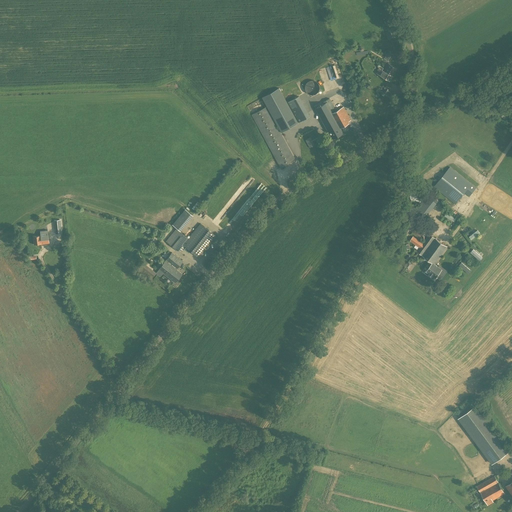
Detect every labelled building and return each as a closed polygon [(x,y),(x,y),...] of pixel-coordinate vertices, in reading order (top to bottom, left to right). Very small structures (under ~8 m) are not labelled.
[(388,39),(396,36),(393,28),(385,30),(388,39)] [(388,51),(383,58),(388,62),(393,55),(388,51)] [(388,64),(383,71),(392,76),(396,69),(388,64)] [(376,73),(390,82),(393,77),(392,76),(383,71),(381,70),(383,68),(380,66),(376,73)] [(313,80),(311,80),(308,81),(306,82),(305,85),(304,87),(305,90),(306,92),(308,94),(310,95),(313,95),(315,94),(317,93),(318,90),(319,88),(319,85),(318,83),(316,81),(313,80)] [(262,96),(281,132),(298,123),(279,88),(262,96)] [(334,112),(333,109),(334,106),(330,98),(322,102),(323,104),(315,109),(332,139),(342,134),(339,128),(348,123),(348,122),(351,120),(343,107),(334,112)] [(280,168),(295,160),(266,107),(251,115),(280,168)] [(305,108),(294,114),(299,122),(309,117),(305,108)] [(503,117),(508,111),(503,108),(498,114),(503,117)] [(305,140),(310,148),(314,145),(309,138),(305,140)] [(455,204),(464,193),(469,197),(476,188),(450,167),(434,187),(455,204)] [(419,190),(417,190),(415,190),(413,191),(411,192),(410,194),(410,197),(410,199),(412,201),(413,202),(416,203),(418,203),(420,202),(422,200),(423,198),(423,196),(423,194),(421,192),(419,190)] [(425,218),(426,216),(436,203),(432,200),(426,196),(415,210),(425,218)] [(453,221),(455,218),(446,212),(444,215),(453,221)] [(200,223),(188,238),(176,228),(165,241),(178,252),(183,245),(199,259),(217,237),(200,223)] [(477,229),(469,237),(472,240),(479,232),(477,229)] [(41,244),(49,244),(47,230),(40,231),(40,236),(33,236),(34,245),(41,244)] [(442,275),(444,272),(434,264),(447,247),(429,234),(423,243),(413,236),(410,241),(419,248),(416,251),(433,263),(426,272),(435,278),(439,273),(442,275)] [(470,252),(479,261),(482,257),(473,248),(470,252)] [(183,261),(172,253),(158,270),(175,283),(182,274),(176,269),(183,261)] [(461,263),(456,268),(459,270),(461,267),(467,273),(469,270),(461,263)] [(458,418),(492,464),(510,450),(477,404),(458,418)] [(505,493),(494,476),(477,486),(487,503),(505,493)]
